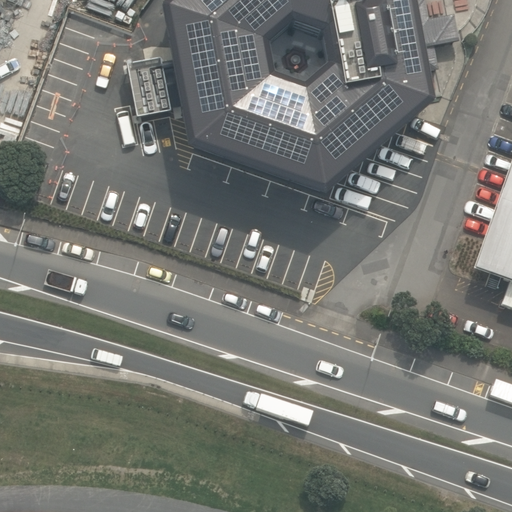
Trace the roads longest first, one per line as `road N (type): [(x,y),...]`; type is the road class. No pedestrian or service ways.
road 1 (primary): [(0,258),(511,425)]
road 2 (primary): [(511,489),(251,398),(0,326)]
